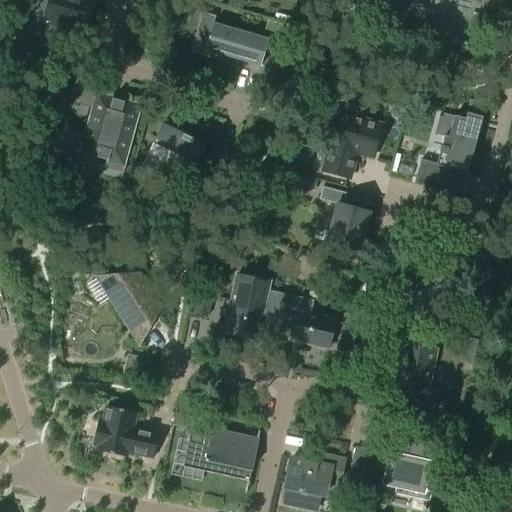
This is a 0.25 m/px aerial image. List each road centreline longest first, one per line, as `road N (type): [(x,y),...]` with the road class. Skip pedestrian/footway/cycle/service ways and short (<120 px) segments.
road 1 (residential): [(511,90),(479,208),(470,214),(397,194),(378,262)]
road 2 (unclassified): [(120,0),(110,69),(237,106)]
road 3 (residential): [(163,398),(172,352),(282,377)]
road 4 (residential): [(44,485),(0,344)]
road 5 (residential): [(254,511),(282,377)]
road 6 (residential): [(282,377),(364,394),(359,439)]
road 7 (residential): [(44,485),(170,511)]
